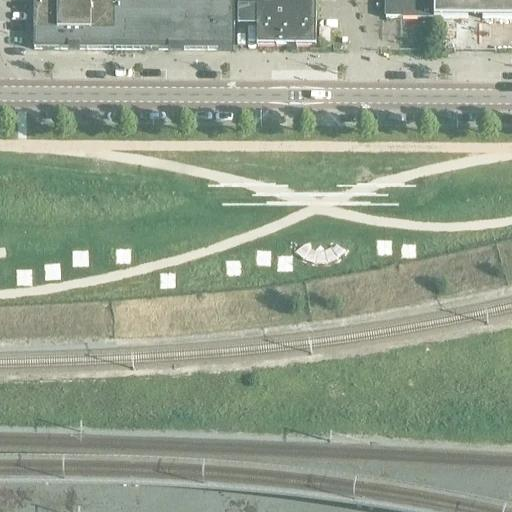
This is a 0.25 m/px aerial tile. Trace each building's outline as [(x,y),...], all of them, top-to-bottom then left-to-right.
[(114,52),(113,52),(113,0),(33,0),(33,52),(35,52),(35,51),(112,52),(114,52)] [(233,52),(233,0),(113,0),(113,52),(169,52),(169,42),(183,42),(183,52),(233,52)] [(315,48),(315,0),(237,0),(238,9),(257,9),(256,48),(315,48)] [(434,19),(433,0),(385,0),(386,18),(385,18),(385,19),(402,19),(433,19),(434,19)] [(511,19),(511,0),(433,0),(434,19),(511,19)] [(330,48),(330,31),(319,31),(319,48),(330,48)]
